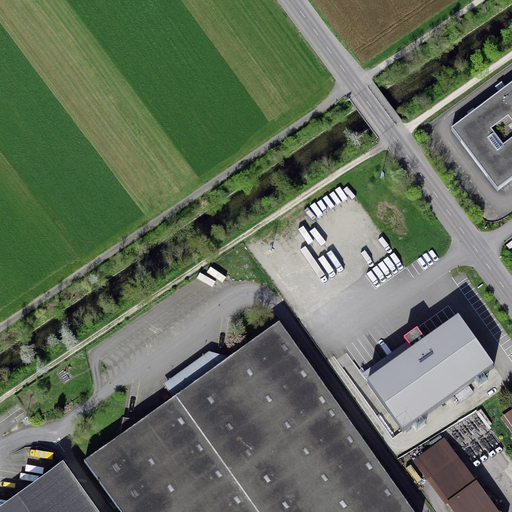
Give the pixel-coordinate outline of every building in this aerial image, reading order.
[(511,83),(450,131),(496,192),(511,179),(511,83)] [(368,384),(402,433),(491,370),(457,321),(368,384)] [(117,511),(95,511),(61,465),(0,508),(0,511),(411,511),(278,324),(225,362),(224,360),(212,358),(210,372),(210,373),(200,380),(190,367),(165,385),(174,398),(135,426),(133,425),(122,423),(119,437),(120,437),(83,463),(117,511)] [(511,411),(502,419),(511,432),(511,411)] [(450,511),(496,511),(476,484),(446,506),(450,511)]
